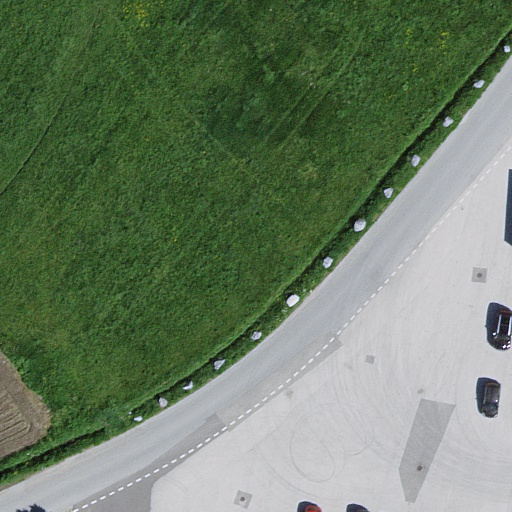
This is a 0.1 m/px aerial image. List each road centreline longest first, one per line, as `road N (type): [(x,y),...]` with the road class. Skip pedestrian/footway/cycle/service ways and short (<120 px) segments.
road 1 (residential): [(511,98),(398,238),(238,387),(172,438),(16,511)]
road 2 (unknown): [(511,426),(419,412),(389,348),(398,238)]
